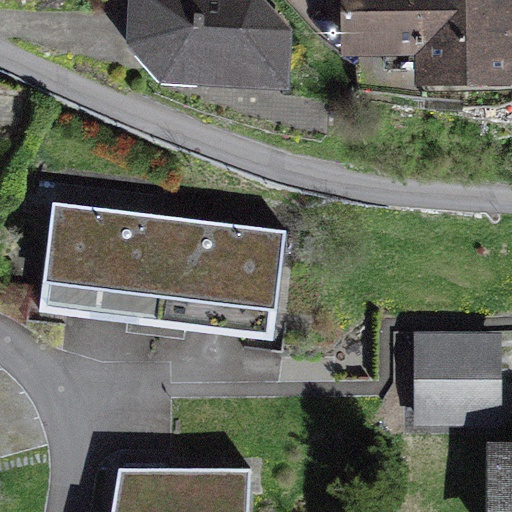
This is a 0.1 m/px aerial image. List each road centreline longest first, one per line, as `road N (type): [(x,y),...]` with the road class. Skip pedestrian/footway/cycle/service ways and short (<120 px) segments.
road 1 (unclassified): [(511,202),(285,171),(162,127),(0,52)]
road 2 (residential): [(69,511),(71,453),(51,392),(0,348)]
